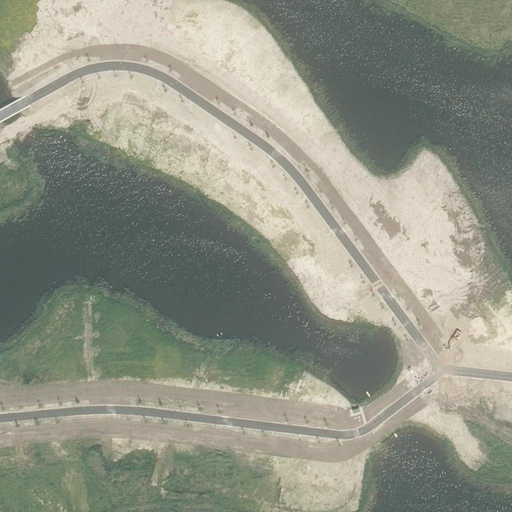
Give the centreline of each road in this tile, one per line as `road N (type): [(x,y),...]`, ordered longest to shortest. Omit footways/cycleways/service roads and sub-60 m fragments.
road 1 (residential): [(442,371),(283,162),(168,81),(130,68),(91,70),(0,115)]
road 2 (residential): [(442,371),(361,433),(343,436),(118,409),(0,419)]
